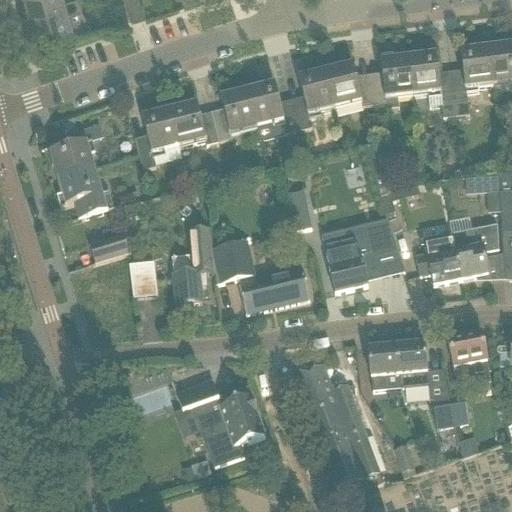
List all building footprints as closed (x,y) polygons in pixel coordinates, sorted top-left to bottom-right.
[(64,0),(26,0),(30,12),(65,2),(64,0)] [(65,2),(30,12),(37,33),(78,21),(75,9),(68,11),(65,2)] [(503,49),(488,51),(493,91),(511,89),(511,43),(502,45),(503,49)] [(464,83),(452,85),(457,121),(468,120),(467,109),(466,98),(478,97),(477,93),(493,91),(488,51),(460,55),(464,83)] [(383,84),(372,85),(375,109),(387,108),(387,105),(414,102),(409,61),(394,63),(393,58),(380,60),(383,84)] [(436,58),(409,61),(414,102),(428,100),(430,113),(442,112),(443,123),(456,121),(452,85),(440,86),(436,58)] [(340,71),(325,75),(335,113),(362,106),(363,111),(375,109),(372,85),(357,87),(352,63),(339,67),(340,71)] [(305,110),(292,113),(298,135),(311,132),(309,124),(321,121),(320,116),(335,113),(325,75),(298,82),(305,110)] [(274,88),(246,95),(255,132),(272,128),(273,133),(285,130),(287,138),(298,135),(292,113),(281,115),(274,88)] [(225,120),(213,123),(219,146),(231,143),(230,138),(255,132),(246,95),(233,98),(232,93),(219,97),(225,120)] [(184,111),(169,114),(178,151),(206,144),(207,149),(219,146),(213,123),(201,126),(195,103),(183,106),(184,111)] [(149,149),(136,152),(138,160),(142,174),(155,171),(153,163),(165,160),(164,155),(178,151),(169,114),(142,121),(149,149)] [(96,157),(92,146),(89,133),(73,138),(77,150),(49,158),(57,184),(96,173),(92,158),(96,157)] [(391,205),(387,192),(386,190),(371,146),(363,149),(386,219),(394,216),(391,205)] [(294,167),(282,170),(295,236),(311,232),(306,209),(303,210),(294,167)] [(96,173),(57,184),(62,199),(57,200),(61,213),(77,208),(82,224),(114,214),(109,197),(103,198),(96,173)] [(511,179),(498,180),(499,195),(500,198),(511,197),(511,179)] [(498,180),(466,183),(467,198),(499,195),(498,180)] [(416,187),(398,189),(403,202),(420,197),(416,187)] [(398,189),(386,190),(387,192),(391,205),(403,202),(398,189)] [(122,212),(125,223),(143,218),(140,207),(122,212)] [(355,248),(325,254),(329,273),(329,274),(330,274),(335,298),(334,298),(335,299),(368,291),(367,290),(366,287),(367,287),(365,279),(377,276),(374,264),(396,258),(398,262),(399,262),(398,258),(388,227),(387,225),(385,225),(386,228),(352,236),(355,248)] [(472,234),(452,238),(454,249),(461,286),(476,283),(489,280),(485,263),(484,258),(497,256),(495,230),(477,233),(472,234)] [(205,279),(215,278),(210,233),(189,235),(191,258),(172,260),(177,311),(202,308),(200,292),(206,291),(205,279)] [(511,236),(501,236),(503,267),(511,267),(511,236)] [(433,291),(461,286),(452,238),(424,244),(427,262),(416,264),(420,284),(431,281),(433,291)] [(112,243),(118,262),(128,259),(126,239),(112,243)] [(303,275),(255,286),(246,248),(212,256),(220,290),(238,286),(246,320),(310,305),(305,286),(303,275)] [(154,267),(130,269),(133,303),(158,301),(154,267)] [(481,340),(448,346),(454,374),(455,374),(459,394),(491,387),(481,340)] [(411,350),(397,351),(399,380),(400,393),(429,390),(425,348),(423,349),(422,345),(411,346),(411,350)] [(399,380),(397,351),(368,354),(372,397),(386,395),(385,381),(399,380)] [(497,353),(497,354),(498,355),(498,356),(499,356),(499,357),(499,370),(511,371),(511,384),(511,351),(500,351),(499,351),(498,352),(498,353),(497,353)] [(332,395),(323,371),(292,382),(334,495),(335,495),(338,505),(385,488),(349,389),(332,395)] [(187,396),(176,400),(182,417),(183,418),(193,414),(201,436),(214,473),(244,462),(240,451),(265,442),(257,420),(258,420),(251,401),(251,402),(248,393),(218,404),(212,387),(187,396)] [(464,404),(449,407),(453,431),(469,428),(464,404)] [(511,406),(500,409),(505,432),(507,432),(511,430),(511,406)] [(453,431),(449,407),(433,410),(438,433),(453,431)] [(406,450),(393,454),(402,478),(414,473),(406,450)] [(207,465),(190,470),(192,474),(194,483),(211,478),(207,465)]
